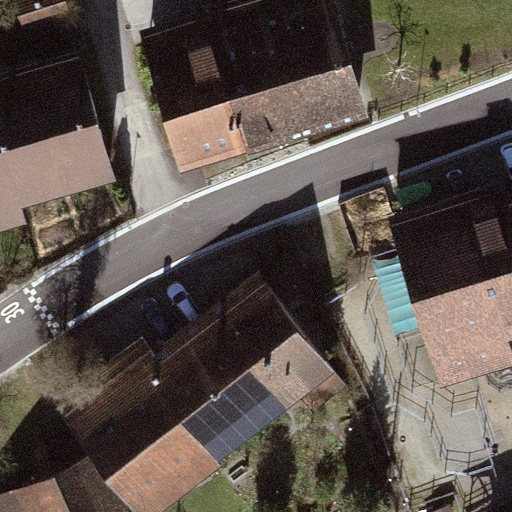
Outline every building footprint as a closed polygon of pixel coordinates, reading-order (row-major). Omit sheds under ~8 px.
[(28,0),(35,23),(83,9),(80,0),(28,0)] [(334,0),(325,0),(261,19),(295,131),(367,110),(334,0)] [(156,50),(190,162),(295,131),(261,19),(156,50)] [(0,202),(116,169),(81,49),(0,72),(0,202)] [(402,236),(431,331),(511,306),(511,216),(508,203),(402,236)] [(303,386),(320,410),(351,384),(331,360),(339,353),(309,312),(319,304),(299,254),(159,361),(147,344),(66,407),(148,509),(303,386)] [(123,511),(101,461),(26,493),(34,511),(123,511)]
